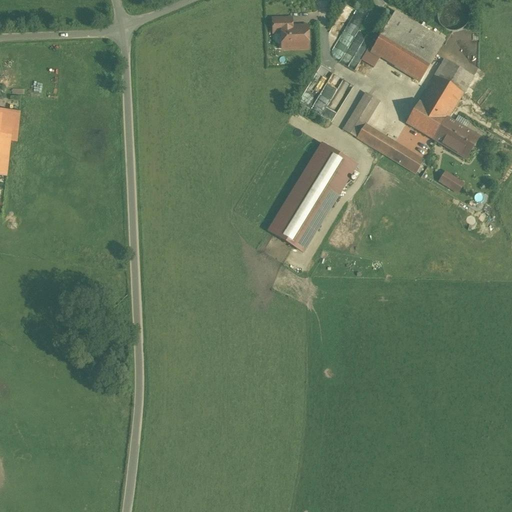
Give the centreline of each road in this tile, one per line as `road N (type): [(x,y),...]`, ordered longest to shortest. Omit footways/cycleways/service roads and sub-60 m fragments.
road 1 (unclassified): [(126,511),(138,396),(122,28)]
road 2 (unknown): [(326,0),(329,70),(386,97)]
road 3 (unclassified): [(0,40),(122,28)]
